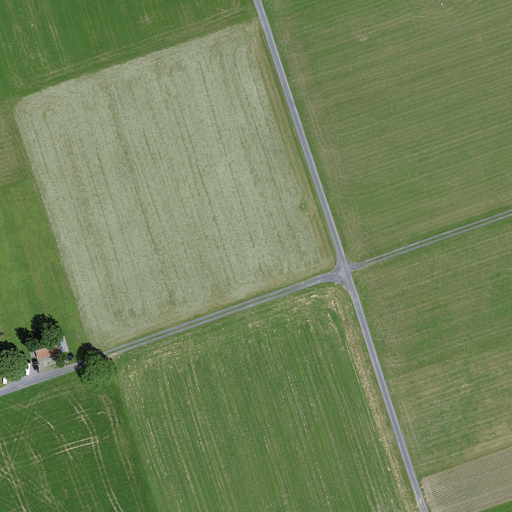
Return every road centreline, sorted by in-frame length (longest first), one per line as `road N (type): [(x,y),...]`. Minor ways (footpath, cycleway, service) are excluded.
road 1 (track): [(0,389),(511,211)]
road 2 (track): [(424,511),(258,0)]
